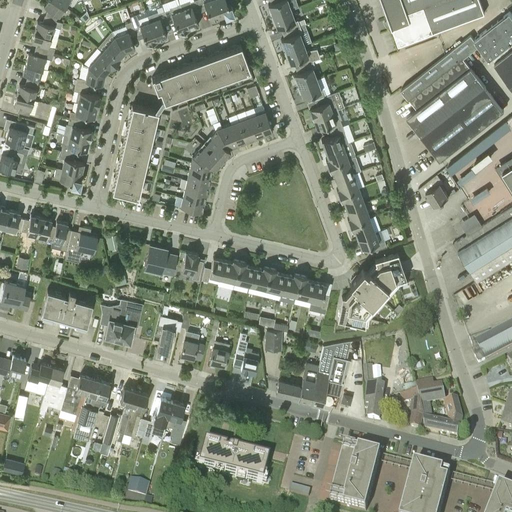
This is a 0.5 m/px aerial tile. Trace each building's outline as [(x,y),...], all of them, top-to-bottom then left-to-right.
[(55,20),(64,6),(54,0),(47,0),(44,6),(48,9),(44,15),(44,17),(55,20)] [(189,0),(188,0),(179,3),(188,28),(189,28),(198,24),(195,14),(200,12),(196,0),(192,0),(190,1),(189,0)] [(214,0),(205,0),(204,1),(203,0),(196,0),(200,12),(206,10),(210,20),(220,16),(214,0)] [(225,0),(214,0),(220,16),(225,14),(225,15),(233,12),(230,4),(227,5),(225,0)] [(270,16),(270,17),(291,9),(287,0),(272,0),(274,2),(268,4),(270,9),(268,9),(271,16),(270,16)] [(479,0),(383,0),(390,19),(388,20),(390,25),(392,24),(399,44),(484,12),(479,0)] [(170,9),(164,11),(168,23),(174,21),(178,32),(189,28),(188,28),(179,3),(169,7),(170,9)] [(282,26),(284,31),(300,25),(298,21),(298,19),(295,20),(291,9),(270,17),(271,17),(274,23),(275,23),(277,28),(282,26)] [(147,15),(149,21),(156,40),(157,39),(166,36),(163,26),(168,23),(164,11),(158,13),(157,12),(147,15)] [(479,44),(479,45),(489,58),(511,40),(511,35),(511,34),(511,33),(511,13),(510,11),(474,39),(479,44)] [(51,36),(53,27),(60,28),(62,22),(55,20),(44,17),(42,22),(37,21),(34,31),(51,36)] [(157,40),(157,39),(156,40),(149,21),(140,24),(138,20),(132,23),(131,23),(135,33),(136,35),(142,33),(146,44),(157,40)] [(131,23),(132,23),(131,21),(125,23),(128,31),(115,35),(125,51),(134,47),(130,35),(135,33),(131,23)] [(283,51),(304,44),(300,32),(306,30),(304,24),(300,25),(284,31),(286,37),(281,39),(283,43),(281,44),(284,51),(283,51)] [(119,57),(125,51),(115,35),(112,30),(97,47),(101,51),(116,63),(120,58),(119,57)] [(51,36),(34,31),(31,42),(37,44),(35,49),(53,54),(57,38),(51,36)] [(401,89),(412,102),(417,108),(407,116),(421,134),(422,134),(485,85),(463,57),(479,45),(479,44),(474,39),(471,34),(401,89)] [(88,49),(91,43),(83,39),(80,46),(88,49)] [(160,90),(164,101),(250,69),(240,44),(236,46),(236,44),(227,48),(227,49),(220,52),(220,51),(210,54),(211,55),(204,58),(203,57),(194,60),(194,61),(187,64),(187,63),(178,66),(178,67),(171,70),(170,69),(161,72),(162,73),(152,77),(157,91),(160,90)] [(297,66),(313,60),(320,57),(317,49),(306,50),(304,44),(283,51),(283,52),(284,51),(286,58),(288,58),(290,62),(295,60),(297,66)] [(28,52),(25,63),(42,68),(47,69),(50,59),(51,59),(53,54),(35,49),(33,54),(28,52)] [(111,68),(116,63),(101,51),(88,66),(104,74),(110,67),(111,68)] [(511,86),(511,51),(495,65),(511,86)] [(315,66),(313,60),(297,66),(299,71),(294,73),(296,78),(294,79),(297,85),(296,86),(316,78),(312,67),(315,66)] [(42,68),(25,63),(22,73),(27,75),(26,80),(37,83),(42,68)] [(104,74),(88,66),(85,79),(77,77),(75,84),(88,87),(89,81),(102,84),(104,74)] [(321,90),(316,78),(296,86),(297,86),(299,93),(301,92),(303,97),(308,95),(310,101),(317,98),(330,94),(330,93),(326,95),(323,89),(321,90)] [(19,84),(16,94),(33,99),(37,83),(26,80),(24,85),(19,84)] [(75,101),(77,102),(96,106),(96,107),(97,107),(100,96),(86,93),(88,87),(75,84),(74,90),(77,91),(75,101)] [(250,97),(258,93),(255,85),(246,88),(250,97)] [(422,134),(440,158),(503,109),(485,85),(422,134)] [(33,99),(16,94),(13,105),(18,106),(17,112),(28,115),(29,113),(34,114),(38,100),(33,99)] [(309,108),(312,118),(337,109),(334,99),(332,99),(330,94),(317,98),(320,104),(309,108)] [(94,117),(96,107),(96,106),(77,102),(75,112),(70,111),(69,117),(82,121),(83,114),(94,117)] [(111,190),(138,196),(158,110),(132,104),(131,108),(129,108),(127,117),(128,118),(127,125),(125,125),(123,134),(124,135),(123,142),(121,142),(119,151),(120,152),(119,159),(117,159),(115,168),(116,169),(115,176),(113,176),(111,185),(112,186),(111,190)] [(206,110),(211,124),(219,121),(213,107),(206,110)] [(341,119),(337,109),(312,118),(313,119),(313,118),(317,128),(327,124),(329,130),(342,125),(340,120),(341,119)] [(265,110),(256,114),(264,134),(272,131),(265,110)] [(256,114),(247,117),(255,137),(264,134),(256,114)] [(66,123),(63,134),(89,140),(92,129),(81,127),(82,121),(69,117),(67,123),(66,123)] [(246,140),(255,137),(247,117),(239,120),(246,140)] [(239,120),(230,123),(238,144),(246,140),(239,120)] [(34,126),(15,121),(13,127),(12,127),(11,129),(8,128),(5,139),(23,144),(26,131),(32,133),(34,126)] [(460,183),(495,159),(486,145),(511,127),(511,125),(509,121),(446,163),(460,183)] [(238,144),(230,123),(222,127),(229,147),(238,144)] [(342,125),(329,130),(331,136),(321,140),(325,149),(342,143),(342,144),(348,142),(342,125)] [(229,147),(222,127),(217,128),(213,133),(210,131),(194,149),(197,151),(192,156),(191,161),(212,166),(213,166),(214,167),(230,149),(229,148),(229,147)] [(62,144),(61,151),(74,154),(76,148),(86,150),(89,140),(63,134),(61,144),(62,144)] [(363,145),(365,151),(375,147),(373,141),(363,145)] [(0,155),(0,166),(14,171),(22,173),(22,170),(21,172),(14,170),(17,160),(21,161),(23,153),(27,154),(28,148),(10,143),(7,154),(1,153),(0,155)] [(325,149),(328,158),(325,159),(328,166),(348,158),(342,144),(342,143),(325,149)] [(64,158),(62,168),(61,168),(81,173),(83,162),(73,160),(74,154),(61,151),(59,157),(64,158)] [(333,171),(336,179),(353,173),(348,158),(328,166),(330,172),(333,171)] [(210,175),(212,166),(191,161),(189,170),(210,175)] [(61,168),(62,168),(56,167),(53,177),(59,179),(71,181),(70,184),(79,186),(81,178),(80,177),(81,173),(61,168)] [(33,181),(40,183),(44,170),(37,168),(33,181)] [(507,181),(511,177),(511,172),(510,170),(506,169),(501,172),(507,181)] [(189,170),(187,179),(208,184),(210,175),(189,170)] [(336,179),(339,188),(336,189),(338,195),(358,188),(353,173),(336,179)] [(443,183),(437,174),(437,173),(418,188),(419,188),(422,194),(426,191),(427,192),(425,194),(429,199),(431,198),(435,205),(441,200),(442,201),(444,200),(444,198),(448,196),(441,184),(443,183)] [(205,193),(208,184),(187,179),(184,188),(205,193)] [(471,197),(474,203),(492,192),(488,186),(471,197)] [(184,188),(182,197),(203,202),(205,193),(184,188)] [(364,202),(358,188),(338,195),(341,201),(343,200),(346,209),(364,202)] [(201,211),(203,202),(182,197),(180,206),(201,211)] [(347,218),(349,224),(369,217),(364,202),(346,209),(350,217),(347,218)] [(0,225),(5,226),(8,210),(2,208),(3,206),(0,205),(0,225)] [(509,260),(511,258),(511,206),(481,226),(478,221),(472,225),(467,218),(463,220),(465,224),(464,231),(466,235),(454,242),(453,243),(477,280),(509,260)] [(5,226),(21,230),(23,218),(18,217),(19,211),(9,209),(8,210),(5,226)] [(21,230),(36,234),(41,216),(30,214),(29,219),(23,218),(21,230)] [(36,234),(52,238),(55,225),(50,224),(51,219),(41,216),(36,234)] [(375,232),(369,217),(349,224),(352,230),(354,229),(358,239),(375,232)] [(60,249),(67,250),(71,229),(66,228),(67,222),(56,220),(55,225),(52,238),(62,240),(60,249)] [(80,231),(77,230),(71,229),(67,250),(65,258),(79,262),(82,249),(93,251),(97,235),(89,234),(90,228),(83,226),(81,226),(80,231)] [(375,232),(358,239),(361,248),(371,244),(373,250),(386,246),(380,230),(375,232)] [(106,236),(108,250),(119,248),(116,234),(106,236)] [(144,267),(172,274),(177,255),(166,252),(167,247),(149,243),(144,267)] [(192,278),(199,279),(203,261),(197,259),(198,253),(185,250),(181,269),(193,272),(192,278)] [(28,259),(17,256),(15,267),(26,269),(28,259)] [(209,275),(219,277),(223,259),(213,257),(210,267),(204,266),(201,279),(208,281),(209,275)] [(414,285),(405,257),(382,265),(383,268),(374,277),(369,273),(356,287),(360,292),(351,301),(347,300),(342,323),(372,330),(374,321),(405,288),(414,285)] [(234,281),(239,260),(233,259),(232,261),(223,259),(219,277),(234,281)] [(234,281),(250,284),(254,266),(245,264),(246,262),(239,260),(234,281)] [(263,268),(254,266),(250,284),(265,288),(270,267),(263,266),(263,268)] [(265,288),(280,291),(284,274),(275,271),(276,269),(270,267),(265,288)] [(123,269),(111,272),(115,285),(126,283),(123,269)] [(280,291),(295,295),(300,274),(294,273),(293,276),(284,274),(280,291)] [(295,295),(311,299),(315,281),(306,279),(307,276),(300,274),(295,295)] [(79,275),(78,283),(85,285),(87,277),(79,275)] [(0,297),(0,298),(26,306),(30,294),(22,292),(26,280),(18,277),(16,283),(5,279),(0,297)] [(325,283),(315,281),(311,299),(310,303),(319,306),(319,307),(326,309),(329,295),(323,294),(325,283)] [(479,282),(464,289),(468,297),(483,289),(479,282)] [(73,296),(75,291),(69,289),(67,295),(47,289),(40,313),(85,326),(92,302),(73,296)] [(135,302),(120,298),(119,304),(119,306),(121,307),(120,313),(123,313),(117,340),(124,342),(124,340),(129,341),(133,325),(130,324),(135,302)] [(101,312),(99,322),(107,325),(105,335),(110,337),(110,339),(117,340),(123,313),(120,313),(121,307),(119,306),(119,304),(109,306),(99,303),(101,312)] [(182,320),(180,326),(187,327),(190,314),(184,312),(182,320)] [(158,341),(157,348),(158,348),(165,350),(167,350),(168,343),(170,344),(174,328),(179,330),(180,326),(182,320),(177,319),(177,318),(160,314),(158,323),(162,324),(158,341)] [(219,321),(212,320),(207,342),(213,344),(209,360),(218,362),(218,364),(222,365),(222,363),(224,364),(229,343),(214,339),(219,321)] [(489,332),(479,335),(469,339),(476,356),(475,356),(478,363),(511,345),(511,321),(490,334),(489,332)] [(265,348),(280,349),(281,330),(267,329),(265,348)] [(200,357),(202,348),(203,342),(197,341),(199,333),(191,331),(185,330),(180,353),(193,356),(200,357)] [(239,339),(233,366),(240,367),(240,368),(254,371),(257,357),(258,353),(251,352),(252,349),(245,347),(247,341),(244,340),(246,333),(240,332),(239,339)] [(308,350),(310,342),(303,340),(301,348),(308,350)] [(319,364),(311,401),(322,404),(325,392),(325,391),(339,394),(341,383),(342,383),(343,383),(343,381),(341,381),(346,358),(348,359),(350,359),(347,358),(351,341),(337,343),(336,346),(335,350),(323,347),(319,364)] [(25,358),(19,356),(20,355),(15,354),(15,355),(13,354),(11,360),(0,356),(0,373),(8,375),(8,373),(9,371),(15,373),(15,376),(20,377),(25,358)] [(39,368),(31,366),(25,387),(43,393),(51,366),(41,362),(39,368)] [(319,364),(318,364),(318,365),(306,362),(301,386),(300,385),(297,398),(311,401),(319,364)] [(64,369),(51,366),(43,393),(39,407),(46,409),(47,404),(53,406),(60,408),(63,395),(64,396),(67,385),(60,383),(64,369)] [(368,418),(379,420),(385,385),(384,385),(385,375),(369,373),(367,382),(365,382),(365,409),(369,409),(368,418)] [(64,396),(63,395),(60,408),(61,408),(60,409),(76,413),(71,431),(74,432),(78,420),(90,377),(80,374),(75,388),(67,385),(64,396)] [(90,377),(78,420),(91,424),(96,409),(92,408),(94,401),(99,380),(90,377)] [(112,383),(99,380),(94,401),(106,405),(112,383)] [(278,380),(275,392),(297,398),(300,385),(278,380)] [(406,392),(416,391),(417,390),(416,384),(405,385),(406,392)] [(434,387),(417,390),(416,391),(418,400),(424,430),(425,430),(431,432),(434,422),(430,404),(445,401),(442,385),(434,387)] [(110,412),(102,440),(110,442),(117,419),(119,419),(121,413),(128,415),(129,413),(135,390),(135,389),(122,386),(117,405),(118,406),(115,414),(110,412)] [(142,415),(148,394),(135,390),(129,413),(124,432),(131,434),(136,414),(142,415)] [(412,401),(418,400),(416,391),(406,392),(401,393),(403,402),(412,401)] [(511,392),(501,424),(511,428),(511,392)] [(18,394),(14,414),(22,416),(26,396),(18,394)] [(153,421),(153,422),(154,422),(165,425),(166,422),(172,400),(170,400),(171,399),(166,398),(166,399),(160,397),(153,421)] [(451,425),(434,422),(431,432),(457,438),(461,418),(456,398),(446,400),(450,419),(452,419),(451,425)] [(166,422),(165,425),(172,427),(170,434),(172,434),(170,440),(179,443),(186,420),(180,418),(185,403),(179,402),(179,401),(174,400),(174,401),(172,400),(166,422)] [(410,427),(424,430),(418,400),(412,401),(411,414),(413,414),(410,427)] [(0,426),(7,429),(10,416),(0,413),(0,426)] [(136,434),(143,436),(146,422),(147,419),(141,417),(136,434)] [(78,420),(74,432),(73,436),(87,440),(91,424),(78,420)] [(149,437),(153,424),(146,422),(143,436),(149,437)] [(46,426),(43,435),(50,437),(53,428),(46,426)] [(199,461),(197,467),(214,472),(223,474),(236,478),(244,480),(261,484),(263,478),(267,461),(268,459),(254,456),(251,455),(249,454),(223,448),(217,446),(204,443),(199,461)] [(345,445),(330,502),(366,511),(379,462),(380,456),(381,455),(380,454),(375,453),(374,453),(373,453),(367,451),(366,451),(365,451),(360,449),(345,445)] [(5,460),(3,469),(9,471),(11,461),(5,460)] [(413,471),(401,511),(440,511),(449,480),(450,474),(450,473),(449,473),(443,471),(442,471),(436,469),(435,469),(429,468),(428,467),(423,466),(421,465),(416,464),(414,464),(414,465),(413,471)] [(39,478),(41,468),(35,466),(33,476),(39,478)] [(73,467),(70,474),(76,477),(80,470),(73,467)] [(53,469),(51,478),(58,480),(60,471),(53,469)] [(126,492),(145,498),(149,484),(130,479),(126,492)] [(289,490),(289,492),(309,497),(310,490),(291,485),(289,490)] [(511,511),(511,491),(499,486),(489,511),(511,511)]
